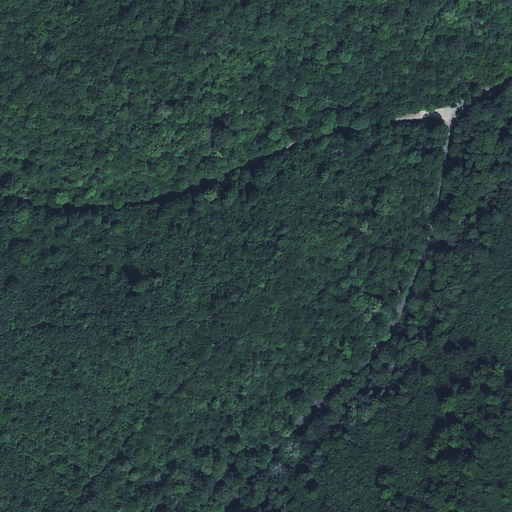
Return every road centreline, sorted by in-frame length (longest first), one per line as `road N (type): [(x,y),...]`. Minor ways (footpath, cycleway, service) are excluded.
road 1 (tertiary): [(230,511),(382,344),(421,254),(454,115),(511,76)]
road 2 (track): [(454,115),(397,117),(299,143),(146,203),(90,209),(0,196)]
